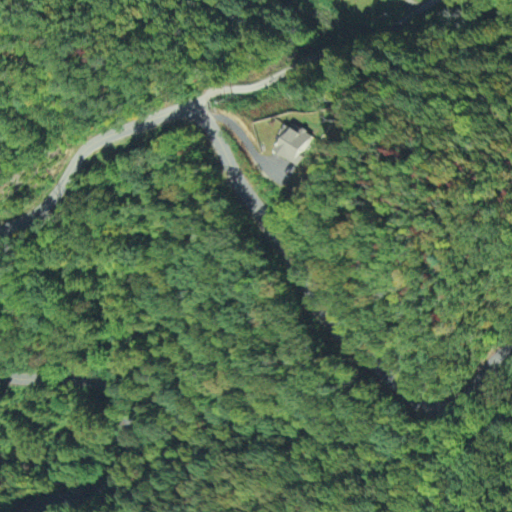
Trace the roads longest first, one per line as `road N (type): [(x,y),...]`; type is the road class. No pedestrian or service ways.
road 1 (residential): [(24,511),(105,490),(128,469),(132,438),(117,394),(100,381),(0,372),(5,228),(46,205),(89,145),(175,111),(206,120),(332,320),(423,404),(455,405),(511,347)]
road 2 (residential): [(202,99),(217,88),(258,85),(433,0)]
